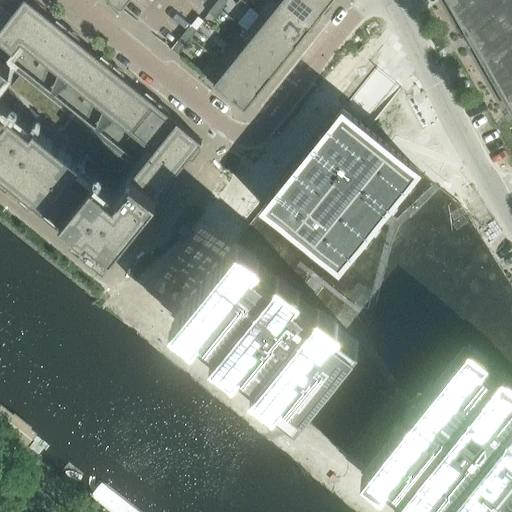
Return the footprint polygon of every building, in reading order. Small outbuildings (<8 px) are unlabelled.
[(0,171),(1,172),(20,188),(24,190),(43,206),(44,207),(61,220),(61,221),(76,233),(84,239),(98,251),(107,258),(142,214),(146,217),(158,201),(155,199),(162,190),(170,180),(189,156),(197,146),(202,141),(166,112),(145,95),(121,76),(100,59),(76,40),(55,23),(43,13),(33,5),(27,0),(22,0),(11,15),(10,16),(0,28),(0,171)] [(110,0),(121,9),(122,8),(128,0),(110,0)] [(218,0),(214,5),(221,10),(227,2),(225,0),(218,0)] [(306,0),(280,0),(278,3),(309,28),(322,13),(323,11),(319,7),(318,9),(306,0)] [(306,0),(318,9),(319,7),(324,0),(325,0),(329,3),(331,0),(306,0)] [(511,0),(446,0),(467,36),(471,43),(510,112),(511,111),(511,0)] [(278,3),(266,19),(265,19),(296,44),(309,28),(278,3)] [(221,10),(214,5),(208,12),(209,13),(215,17),(221,10)] [(296,44),(265,19),(266,19),(260,14),(246,31),(252,36),(252,35),(283,60),(296,44)] [(197,30),(191,25),(190,25),(184,33),(190,38),(197,30)] [(190,38),(184,33),(178,40),(184,46),(190,38)] [(252,35),(252,36),(240,50),(240,51),(271,76),(283,60),(252,35)] [(240,51),(240,50),(231,43),(218,60),(221,63),(221,62),(258,92),(271,76),(240,51)] [(208,79),(244,108),(258,92),(221,62),(221,63),(208,79)] [(237,241),(170,324),(193,343),(197,337),(215,351),(210,357),(233,375),(238,370),(255,384),(251,390),(274,408),(276,405),(296,421),(299,418),(316,432),(312,437),(324,447),(323,448),(342,463),(343,462),(355,472),(359,467),(365,472),(361,477),(364,479),(363,481),(376,492),(377,490),(380,493),(384,488),(399,499),(395,504),(404,511),(510,511),(511,511),(511,289),(460,207),(418,175),(420,172),(370,131),(401,93),(374,71),(344,109),(342,108),(333,119),(330,116),(324,124),(326,126),(316,139),(313,137),(307,145),(310,148),(300,161),(296,158),(290,165),(293,168),(291,171),(288,169),(281,177),(284,179),(274,192),(271,190),(264,198),(267,200),(260,210),(262,212),(238,242),(237,241)] [(64,455),(0,400),(0,429),(50,472),(64,455)] [(145,511),(110,484),(97,500),(112,511),(145,511)]
